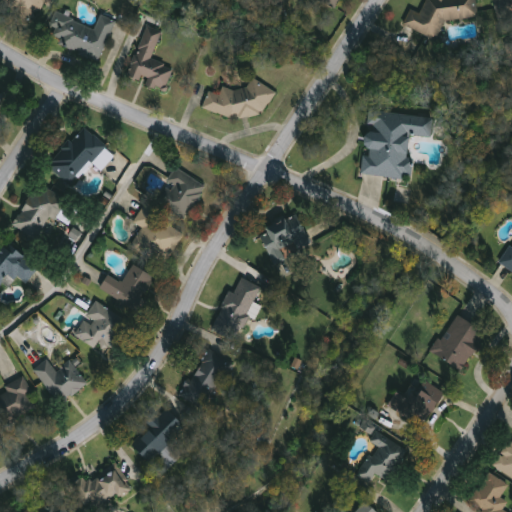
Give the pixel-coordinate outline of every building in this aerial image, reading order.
[(320,0),(335,8),(339,0),(320,0)] [(438,40),(404,26),(411,12),(422,11),(427,0),(477,0),(479,17),(446,21),(438,40)] [(511,22),(501,25),(494,0),(511,0),(511,22)] [(97,30),(102,16),(115,21),(101,61),(50,43),(60,16),(97,30)] [(129,78),(147,27),(163,32),(153,59),(175,68),(167,91),(129,78)] [(208,91),(222,94),(224,85),(247,90),(249,81),(274,87),(265,123),(204,109),(208,91)] [(435,118),(433,137),(414,135),(409,179),(363,175),(370,111),(435,118)] [(73,187),(49,167),(83,125),(107,145),(73,187)] [(154,200),(176,167),(207,187),(185,220),(154,200)] [(15,225),(39,184),(67,200),(42,242),(15,225)] [(142,228),(135,224),(144,207),(186,231),(165,268),(131,249),(142,228)] [(276,266),(260,233),(298,215),(312,243),(299,248),(297,243),(281,250),(286,261),(276,266)] [(0,248),(8,240),(40,270),(24,286),(12,274),(0,286),(0,248)] [(511,270),(502,265),(511,248),(511,270)] [(100,290),(109,275),(123,284),(134,265),(158,279),(138,312),(100,290)] [(231,291),(235,292),(241,278),(263,289),(237,343),(211,331),(231,291)] [(75,336),(97,302),(132,324),(110,358),(75,336)] [(433,353),(456,314),(487,334),(463,372),(433,353)] [(184,397),(210,349),(236,363),(216,402),(210,399),(205,408),(184,397)] [(35,368),(49,360),(56,371),(73,360),(89,385),(58,405),(35,368)] [(0,386),(27,378),(36,411),(9,418),(0,386)] [(444,393),(422,430),(387,409),(398,392),(405,397),(413,384),(421,389),(425,382),(444,393)] [(151,463),(131,444),(167,408),(186,427),(151,463)] [(377,475),(371,484),(358,476),(377,447),(370,442),(377,432),(408,452),(389,482),(377,475)] [(511,478),(493,466),(511,437),(511,478)] [(88,511),(76,491),(116,468),(128,490),(88,511)] [(478,511),(469,506),(490,473),(511,488),(499,507),(507,511),(478,511)] [(34,511),(61,498),(68,511),(34,511)] [(358,511),(366,503),(376,511),(358,511)]
